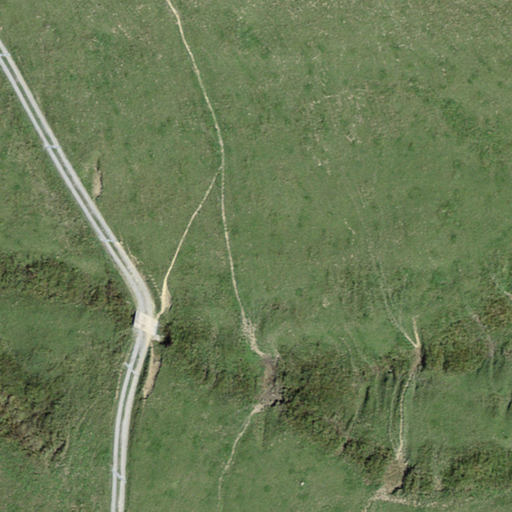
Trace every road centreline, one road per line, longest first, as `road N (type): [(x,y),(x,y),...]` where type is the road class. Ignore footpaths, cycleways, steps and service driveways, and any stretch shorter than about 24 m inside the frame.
road 1 (track): [(149,315),(0,48)]
road 2 (track): [(118,511),(122,429),(149,315)]
